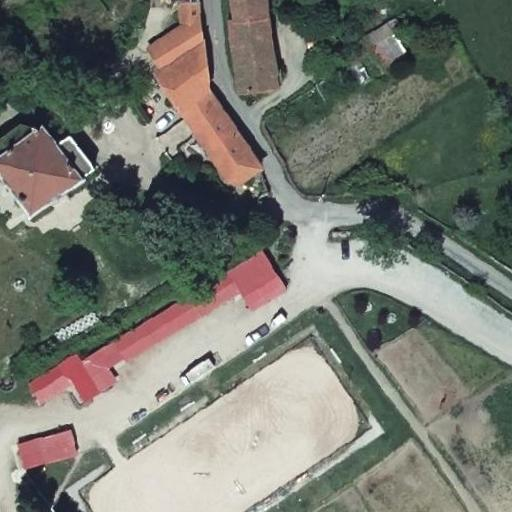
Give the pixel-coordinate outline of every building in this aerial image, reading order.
[(230,175),(250,165),(206,107),(188,0),(172,0),(176,27),(146,43),(153,61),(153,70),(212,172),(230,175)] [(265,0),(232,0),(235,18),(229,20),(238,83),(245,82),(279,76),(265,0)] [(89,163),(66,131),(56,139),(40,117),(30,125),(22,114),(0,130),(0,186),(25,220),(84,177),(79,170),(89,163)] [(77,350),(25,381),(39,405),(72,385),(83,404),(117,384),(107,368),(241,288),(254,309),(287,289),(263,250),(82,358),(77,350)] [(70,430),(18,443),(25,468),(77,455),(70,430)]
